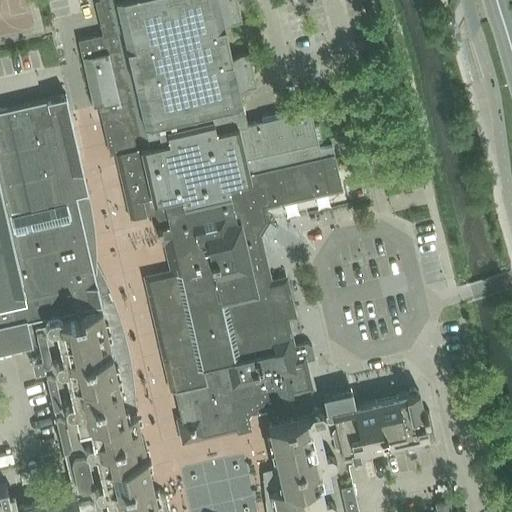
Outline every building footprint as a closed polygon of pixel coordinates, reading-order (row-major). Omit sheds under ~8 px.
[(100,34),(78,39),(94,106),(99,104),(102,119),(103,121),(110,152),(110,153),(110,154),(116,152),(127,200),(127,201),(131,217),(156,212),(159,226),(158,226),(158,228),(158,229),(159,230),(159,231),(162,243),(163,243),(169,242),(176,272),(169,274),(163,275),(162,275),(161,276),(160,276),(153,277),(151,278),(149,278),(153,294),(149,295),(153,311),(157,311),(160,326),(156,327),(160,343),(164,342),(167,357),(163,358),(171,390),(175,389),(181,416),(177,417),(183,442),(208,436),(207,432),(217,430),(218,430),(236,426),(237,431),(251,427),(250,420),(256,410),(263,408),(275,406),(279,399),(294,396),(292,388),(308,385),(302,361),(315,358),(312,345),(307,342),(306,342),(298,344),(290,345),(283,315),(291,313),(284,280),(268,284),(267,280),(264,268),(260,269),(257,254),(265,252),(262,237),(261,233),(268,221),(270,219),(266,203),(281,199),(282,203),(298,200),(297,195),(342,185),(339,171),(333,144),(332,144),(320,147),(318,140),(323,139),(319,123),(314,124),(310,104),(293,107),(294,113),(280,116),(278,111),(261,115),(263,120),(248,124),(244,105),(240,89),(257,85),(255,77),(252,65),(250,55),(249,51),(237,54),(232,55),(225,24),(230,23),(242,20),(241,17),(239,8),(237,0),(97,0),(96,0),(103,33),(100,34)] [(93,272),(73,219),(74,207),(75,195),(87,192),(89,192),(66,93),(0,108),(0,350),(41,341),(37,324),(45,322),(44,316),(92,305),(100,303),(102,302),(95,271),(93,272)] [(127,415),(133,413),(131,374),(129,357),(124,333),(112,297),(102,275),(94,261),(93,236),(91,217),(89,200),(87,192),(75,195),(74,207),(73,219),(93,272),(95,271),(102,302),(100,303),(101,308),(103,308),(110,339),(114,359),(119,379),(124,401),(127,415)] [(37,324),(41,341),(44,355),(32,357),(35,369),(46,366),(75,491),(22,503),(22,505),(13,507),(7,482),(0,484),(0,511),(170,511),(168,502),(166,494),(159,489),(155,490),(149,461),(144,442),(139,421),(137,412),(133,413),(127,415),(124,401),(119,379),(114,359),(110,339),(103,308),(101,308),(100,303),(92,305),(44,316),(45,322),(37,324)] [(358,511),(346,460),(361,457),(360,449),(401,440),(404,449),(414,447),(412,437),(427,434),(428,438),(435,436),(429,410),(424,411),(419,390),(413,387),(409,388),(406,393),(356,404),(353,393),(346,389),(323,394),(326,409),(325,409),(321,407),(312,409),(309,413),(309,414),(269,424),(278,466),(283,488),(273,490),(276,502),(277,511),(358,511)] [(283,488),(278,466),(261,469),(262,486),(262,496),(264,508),(264,511),(277,511),(276,502),(273,490),(283,488)] [(451,511),(449,499),(436,502),(438,511),(451,511)]
